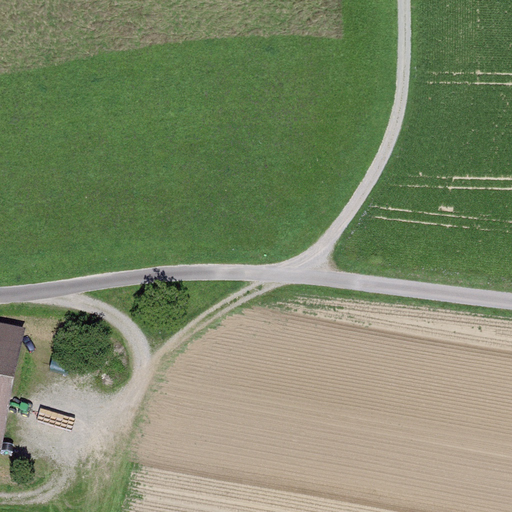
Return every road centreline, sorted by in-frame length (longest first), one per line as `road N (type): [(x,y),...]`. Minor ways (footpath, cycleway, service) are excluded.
road 1 (track): [(30,294),(124,323),(142,376),(91,470),(57,493),(0,497)]
road 2 (track): [(289,275),(328,246),(383,162),(398,124),(405,0)]
road 3 (track): [(0,295),(183,273),(289,275)]
road 4 (track): [(289,275),(511,301)]
road 5 (track): [(142,376),(190,327),(289,275)]
